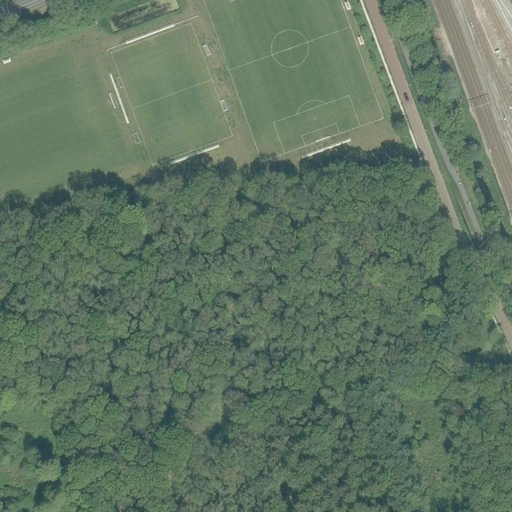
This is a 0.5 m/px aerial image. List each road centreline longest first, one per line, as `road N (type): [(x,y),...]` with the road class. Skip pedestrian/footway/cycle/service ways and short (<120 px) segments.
road 1 (track): [(0,335),(475,267)]
road 2 (residential): [(511,338),(457,235),(368,0)]
